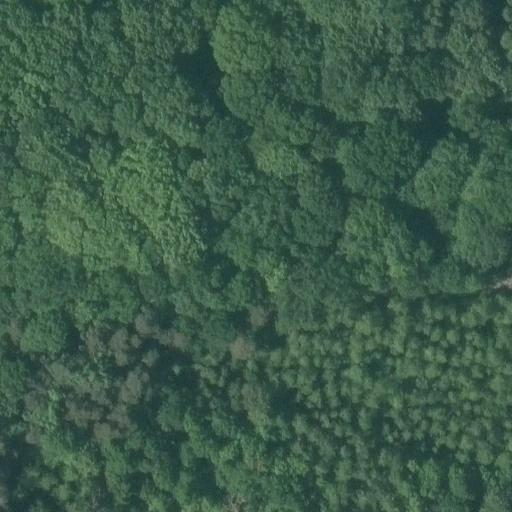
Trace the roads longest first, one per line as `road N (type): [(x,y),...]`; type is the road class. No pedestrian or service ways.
road 1 (track): [(0,301),(511,286)]
road 2 (track): [(264,290),(239,0)]
